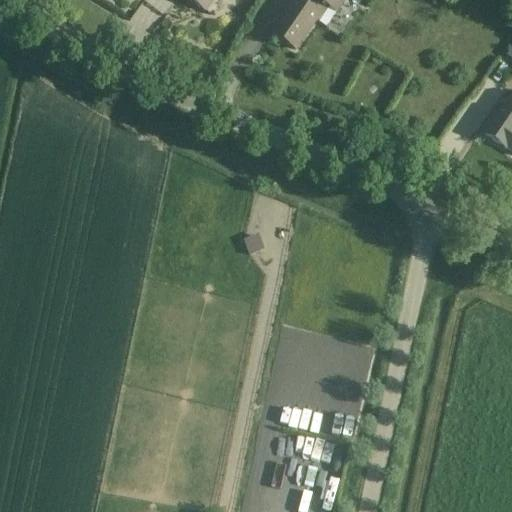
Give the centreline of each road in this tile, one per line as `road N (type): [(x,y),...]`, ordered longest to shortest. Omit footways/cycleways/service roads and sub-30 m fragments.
road 1 (tertiary): [(431,205),(157,85),(5,0)]
road 2 (tertiary): [(366,511),(431,205)]
